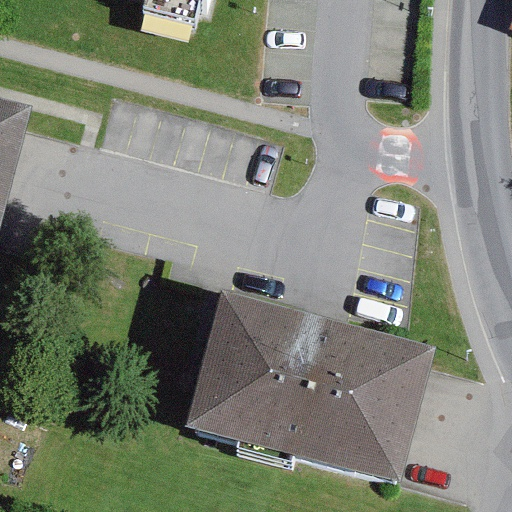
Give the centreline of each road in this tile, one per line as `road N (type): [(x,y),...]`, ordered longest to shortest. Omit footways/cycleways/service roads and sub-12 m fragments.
road 1 (residential): [(478,173),(398,155),(341,112),(332,65),(338,0)]
road 2 (unclassified): [(476,0),(478,173)]
road 3 (unclassified): [(478,173),(495,276),(511,314)]
